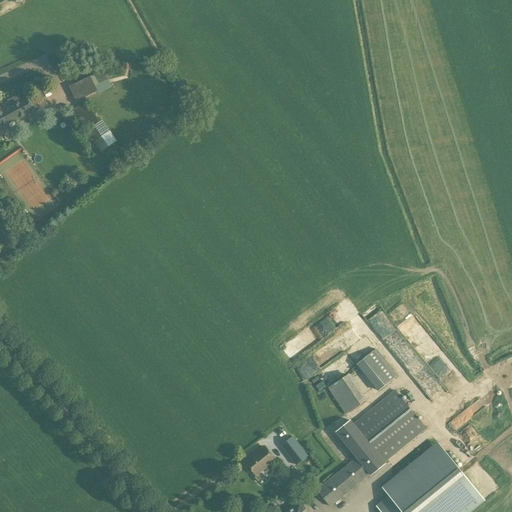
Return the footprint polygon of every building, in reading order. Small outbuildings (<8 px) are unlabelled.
[(94,83),(73,94),(77,101),(97,90),(94,83)] [(39,91),(27,98),(0,112),(0,127),(33,109),(35,111),(47,105),(39,91)] [(86,130),(100,121),(86,100),(71,109),(86,130)] [(63,118),(67,125),(75,121),(70,113),(63,118)] [(91,133),(98,152),(111,147),(104,128),(91,133)] [(113,142),(117,139),(110,131),(106,135),(113,142)] [(23,147),(0,160),(0,163),(16,191),(19,189),(36,218),(58,205),(23,147)] [(358,365),(380,391),(398,375),(377,349),(358,365)] [(345,414),(367,399),(349,373),(328,388),(345,414)] [(386,463),(385,462),(426,428),(395,389),(354,423),(351,419),(335,432),(356,457),(316,490),(330,506),(370,475),(386,463)] [(307,455),(292,437),(281,445),(296,464),(307,455)] [(471,511),(485,500),(440,446),(436,442),(382,488),(389,496),(377,506),(381,511),(471,511)] [(265,447),(246,462),(256,475),(275,460),(265,447)] [(279,480),(284,485),(289,481),(285,476),(279,480)] [(311,511),(312,510),(304,500),(300,504),(299,503),(287,511),(311,511)]
